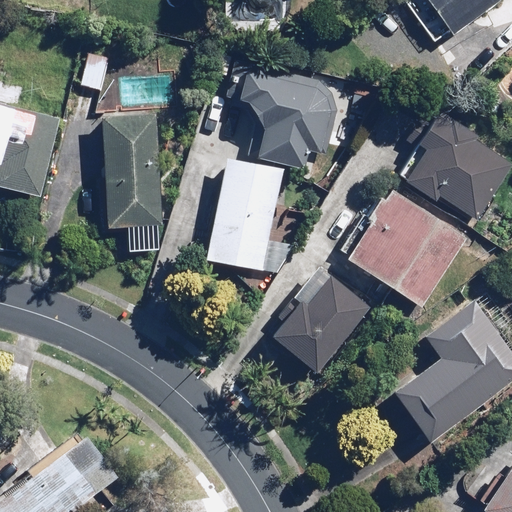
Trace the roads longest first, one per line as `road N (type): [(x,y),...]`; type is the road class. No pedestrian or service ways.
road 1 (unknown): [(188,409),(400,118)]
road 2 (residential): [(0,300),(76,318),(163,375),(267,511)]
